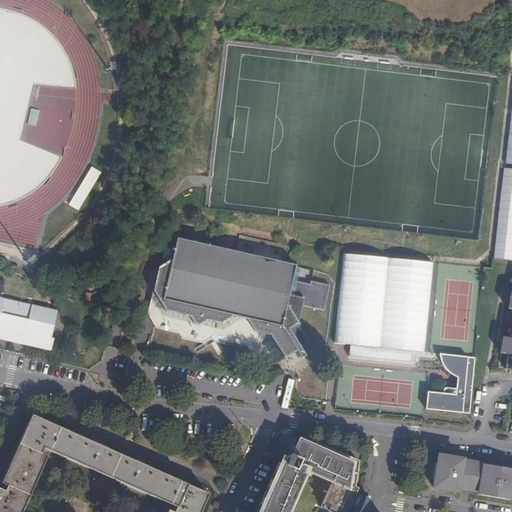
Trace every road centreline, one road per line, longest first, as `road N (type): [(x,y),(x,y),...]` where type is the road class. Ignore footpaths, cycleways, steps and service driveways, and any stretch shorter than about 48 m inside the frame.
road 1 (residential): [(0,376),(110,401),(273,417)]
road 2 (residential): [(391,431),(511,444)]
